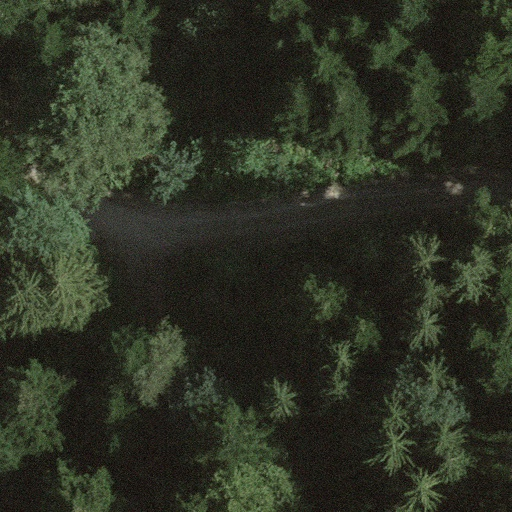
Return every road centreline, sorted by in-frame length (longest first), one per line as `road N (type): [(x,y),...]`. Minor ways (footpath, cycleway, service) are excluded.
road 1 (track): [(511,207),(147,231),(85,219),(0,162)]
road 2 (track): [(147,231),(153,343),(177,431),(232,511)]
